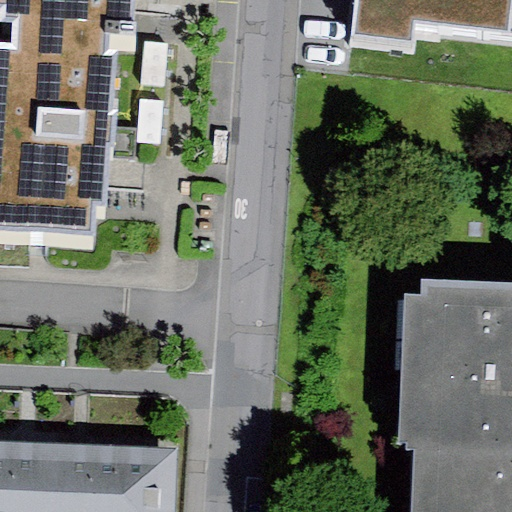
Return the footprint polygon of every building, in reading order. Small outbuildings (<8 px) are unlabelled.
[(137,0),(11,0),(10,32),(0,31),(0,64),(3,65),(2,82),(16,83),(15,108),(0,107),(0,298),(103,305),(116,81),(133,82),(137,0)] [(511,0),(356,0),(351,45),(419,52),(421,33),(511,42),(511,0)] [(423,300),(406,299),(400,448),(417,448),(511,451),(511,287),(424,284),(423,300)] [(0,443),(0,511),(52,511),(55,445),(29,445),(0,443)] [(83,447),(55,445),(52,511),(176,511),(180,451),(83,447)] [(511,511),(511,451),(417,448),(413,511),(511,511)]
